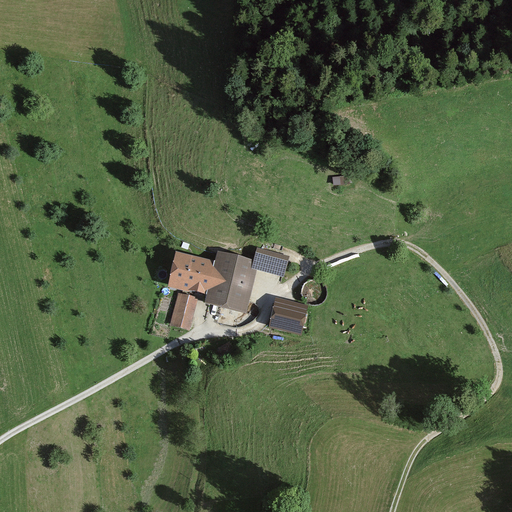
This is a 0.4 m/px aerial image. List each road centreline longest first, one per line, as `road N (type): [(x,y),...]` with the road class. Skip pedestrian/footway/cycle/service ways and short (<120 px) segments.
road 1 (track): [(203,334),(252,328),(284,289),(348,253),(400,242),(428,258),(471,307),(498,378),(485,398),(414,454),(394,511)]
road 2 (track): [(203,334),(0,441)]
